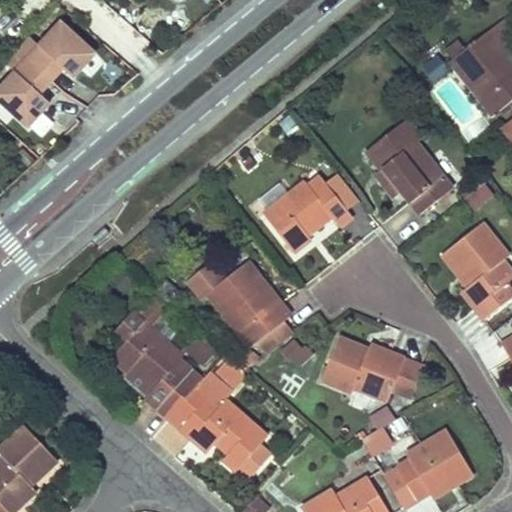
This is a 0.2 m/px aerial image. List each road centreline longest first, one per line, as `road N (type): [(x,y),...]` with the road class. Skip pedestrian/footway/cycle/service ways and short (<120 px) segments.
road 1 (secondary): [(0,288),(332,0)]
road 2 (secondary): [(277,0),(0,234)]
road 3 (residential): [(372,263),(457,345),(511,422)]
road 4 (residential): [(138,463),(0,333)]
